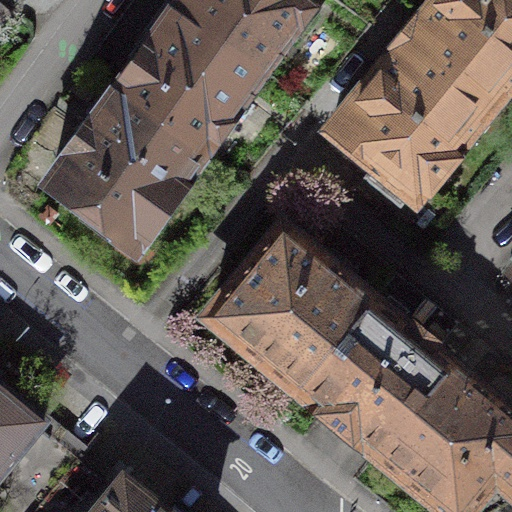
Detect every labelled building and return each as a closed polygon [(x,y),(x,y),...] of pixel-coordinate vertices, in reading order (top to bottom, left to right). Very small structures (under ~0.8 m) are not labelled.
[(180,0),(176,7),(263,70),(313,0),(180,0)] [(511,0),(437,0),(408,36),(491,105),(511,79),(511,0)] [(0,6),(0,27),(11,15),(0,6)] [(204,151),(263,70),(176,7),(167,19),(117,88),(204,151)] [(369,83),(331,129),(374,165),(364,177),(400,206),(410,194),(414,198),(491,105),(408,36),(369,83)] [(135,247),(204,151),(117,88),(109,100),(50,181),(92,212),(90,215),(135,247)] [(210,314),(300,389),(377,295),(331,258),(286,220),(210,314)] [(300,389),(378,454),(455,360),(439,346),(459,322),(428,296),(397,270),(377,295),(300,389)] [(458,362),(455,360),(378,454),(449,511),(465,511),(495,475),(511,489),(511,412),(492,396),(454,365),(458,362)] [(0,488),(2,490),(0,492),(0,511),(32,511),(87,446),(47,413),(42,418),(0,382),(0,488)] [(168,511),(124,476),(95,511),(168,511)]
